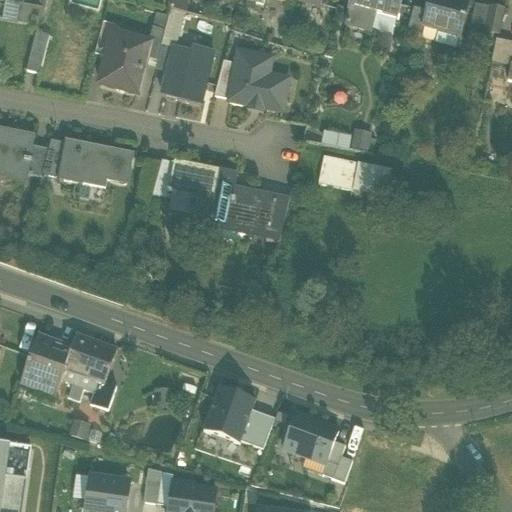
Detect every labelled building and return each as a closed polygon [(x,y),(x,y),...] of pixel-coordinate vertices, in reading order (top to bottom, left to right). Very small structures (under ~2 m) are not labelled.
[(174,0),(174,2),(171,13),(182,16),(185,17),(188,4),(189,0),(187,0),(174,0)] [(283,0),(320,9),(322,0),(283,0)] [(349,0),(347,9),(365,14),(395,21),(400,0),(349,0)] [(421,30),(440,34),(461,39),(470,3),(459,0),(452,0),(452,2),(443,0),(428,0),(424,18),(421,30)] [(17,18),(17,6),(4,5),(3,18),(17,18)] [(484,34),(498,36),(503,9),(490,6),(484,34)] [(361,34),(365,14),(347,9),(342,29),(361,34)] [(19,27),(37,30),(42,13),(31,11),(30,18),(21,16),(19,27)] [(173,51),(182,16),(171,13),(169,20),(166,34),(162,48),(173,51)] [(403,37),(418,41),(421,30),(424,18),(409,15),(403,37)] [(95,59),(107,62),(113,37),(114,38),(116,29),(103,26),(95,59)] [(146,63),(158,66),(162,48),(166,34),(152,31),(148,46),(150,47),(146,63)] [(459,50),(461,39),(440,34),(437,45),(459,50)] [(26,75),(40,78),(50,40),(36,37),(26,75)] [(100,89),(137,98),(146,63),(150,47),(148,46),(114,38),(113,37),(107,62),(100,89)] [(492,64),(511,68),(511,67),(511,45),(496,42),(492,64)] [(173,51),(162,48),(158,66),(156,73),(168,76),(173,52),(173,51)] [(162,100),(201,110),(214,56),(193,51),(192,57),(173,52),(168,76),(162,100)] [(263,111),(282,115),(288,81),(270,78),(259,76),(262,58),(238,54),(236,66),(229,102),(229,105),(248,108),(250,107),(261,109),(263,111)] [(259,76),(270,78),(274,61),(262,58),(259,76)] [(215,100),(229,102),(236,66),(224,64),(215,100)] [(369,156),(374,135),(354,131),(352,139),(323,132),(320,144),(369,156)] [(0,174),(29,179),(32,164),(31,164),(33,151),(35,140),(0,132),(0,174)] [(51,145),(49,154),(45,169),(61,172),(66,148),(51,145)] [(58,185),(83,190),(83,189),(106,193),(107,185),(128,189),(134,158),(66,145),(66,148),(61,172),(59,183),(58,185)] [(42,179),(45,169),(49,154),(33,151),(31,164),(32,164),(29,179),(41,182),(42,179)] [(352,194),(354,183),(357,166),(324,160),(318,187),(352,194)] [(153,197),(167,200),(168,195),(169,195),(174,167),(162,164),(162,165),(153,197)] [(168,219),(185,223),(217,229),(268,238),(267,244),(268,244),(276,199),(235,191),(235,190),(225,188),(227,175),(226,175),(175,166),(175,165),(174,165),(174,167),(169,195),(168,195),(167,200),(172,200),(168,219)] [(390,173),(357,166),(354,183),(379,188),(387,189),(390,173)] [(45,169),(42,179),(59,183),(61,172),(45,169)] [(0,182),(27,188),(29,179),(0,174),(0,182)] [(354,183),(352,194),(377,199),(379,188),(354,183)] [(268,244),(279,247),(289,202),(276,199),(268,244)] [(216,234),(217,229),(185,223),(184,228),(216,234)] [(216,235),(267,244),(268,238),(217,229),(216,234),(216,235)] [(56,400),(62,385),(61,384),(72,353),(37,341),(21,387),(27,389),(53,399),(56,400)] [(62,385),(74,389),(85,393),(95,397),(99,386),(105,389),(105,388),(117,355),(77,341),(72,353),(61,384),(62,385)] [(105,389),(99,386),(95,397),(90,409),(108,415),(117,392),(105,388),(105,389)] [(50,409),(53,399),(27,389),(23,398),(50,409)] [(80,405),(85,393),(74,389),(69,401),(80,405)] [(173,391),(153,391),(154,407),(173,406),(173,391)] [(255,404),(219,392),(203,436),(239,449),(240,446),(251,415),(255,404)] [(274,423),(251,415),(240,446),(263,454),(274,423)] [(334,446),(338,434),(296,419),(283,453),(326,468),(334,446)] [(91,429),(73,424),(69,440),(87,445),(91,429)] [(345,449),(334,446),(326,468),(322,480),(333,483),(341,461),(345,449)] [(0,511),(10,449),(0,448),(0,511)] [(0,511),(12,511),(21,451),(10,449),(0,511)] [(23,511),(31,452),(21,451),(12,511),(23,511)] [(341,461),(333,483),(344,488),(352,465),(341,461)] [(162,476),(148,472),(146,484),(143,506),(157,508),(162,476)] [(174,479),(162,476),(157,508),(169,510),(172,485),(174,479)] [(87,504),(90,481),(77,479),(74,503),(87,504)] [(126,511),(130,486),(90,481),(87,504),(85,511),(126,511)] [(213,511),(216,494),(190,491),(190,488),(172,485),(169,510),(168,511),(213,511)]
